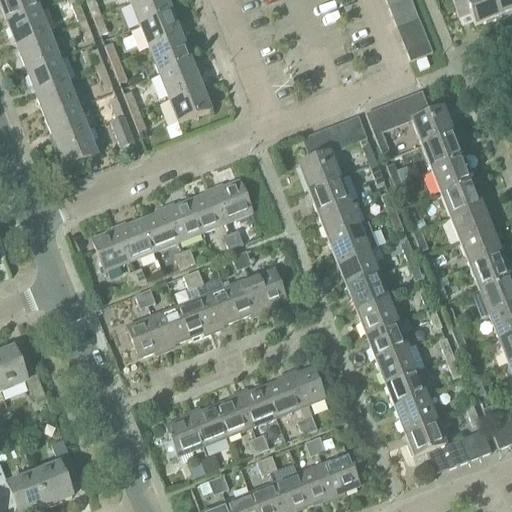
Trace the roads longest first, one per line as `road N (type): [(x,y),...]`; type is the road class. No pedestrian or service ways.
road 1 (residential): [(32,221),(263,128)]
road 2 (residential): [(148,511),(58,290)]
